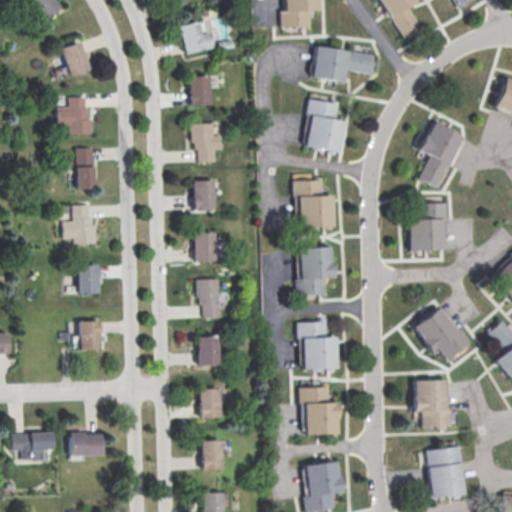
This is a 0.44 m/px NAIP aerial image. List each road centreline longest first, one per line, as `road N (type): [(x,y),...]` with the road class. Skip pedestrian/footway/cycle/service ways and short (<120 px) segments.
road 1 (residential): [(381,511),(371,445),(370,161),(413,77),(511,21)]
road 2 (residential): [(95,0),(120,65),(125,119),(136,511)]
road 3 (residential): [(164,511),(153,116),(148,58),(128,0)]
road 4 (residential): [(161,387),(0,392)]
